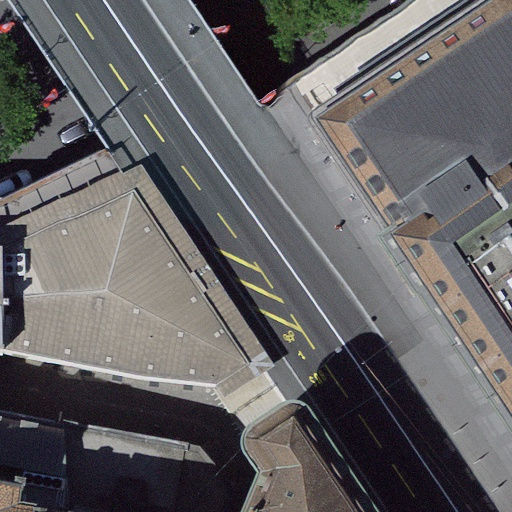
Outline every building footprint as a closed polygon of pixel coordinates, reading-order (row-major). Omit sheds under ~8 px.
[(511,0),(432,0),(420,8),(303,86),(389,227),(379,233),(388,246),(511,421),(511,0)] [(105,195),(30,197),(29,375),(143,386),(219,393),(261,368),(135,192),(105,195)] [(0,369),(29,375),(30,197),(0,198),(0,369)] [(259,457),(273,479),(260,511),(360,511),(303,422),(297,415),(289,413),(268,431),(261,437),(258,445),(259,457)] [(226,511),(220,463),(0,423),(0,511),(226,511)]
